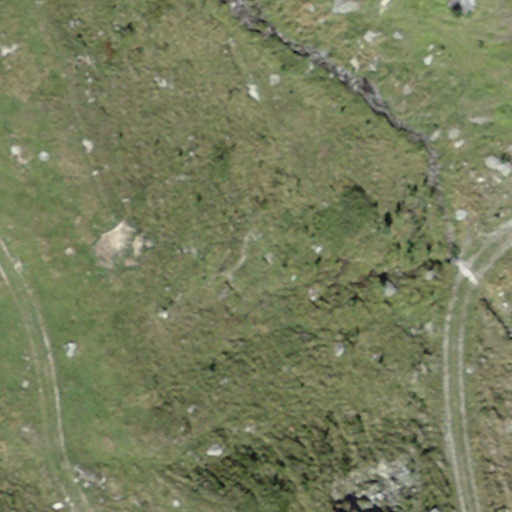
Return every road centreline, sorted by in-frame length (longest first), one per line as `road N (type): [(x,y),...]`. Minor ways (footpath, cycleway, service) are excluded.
road 1 (track): [(465,511),(453,369),(460,293),(511,232)]
road 2 (track): [(0,270),(51,376),(55,462),(79,511)]
